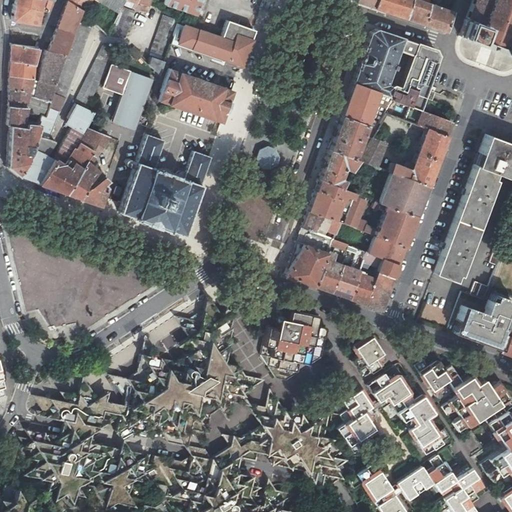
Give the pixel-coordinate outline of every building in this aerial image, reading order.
[(12,0),(12,3),(38,9),(38,6),(39,0),(12,0)] [(52,0),(51,0),(39,0),(38,6),(49,10),(50,6),(52,0)] [(116,0),(121,3),(122,0),(67,0),(67,1),(79,9),(81,11),(88,0),(116,0)] [(120,6),(121,3),(116,0),(99,0),(111,6),(118,10),(120,6)] [(164,0),(164,3),(192,13),(197,0),(164,0)] [(374,0),(373,7),(393,14),(405,17),(409,0),(374,0)] [(452,12),(427,3),(416,0),(409,0),(405,17),(430,26),(445,31),(452,12)] [(511,0),(471,0),(458,37),(511,55),(511,0)] [(71,32),(79,9),(67,1),(66,1),(60,18),(56,27),(71,32)] [(147,5),(146,5),(134,1),(133,1),(131,6),(145,11),(147,5)] [(34,23),(38,9),(12,3),(10,18),(34,23)] [(118,10),(111,6),(104,23),(101,29),(107,34),(118,10)] [(133,10),(120,6),(112,31),(124,36),(133,10)] [(162,59),(175,18),(163,14),(150,54),(162,59)] [(52,91),(51,91),(48,101),(43,115),(38,114),(36,122),(24,164),(17,175),(24,177),(29,179),(36,182),(48,162),(42,158),(39,157),(42,153),(44,154),(53,139),(46,137),(62,98),(90,22),(79,18),(52,91)] [(223,30),(234,34),(249,39),(252,29),(238,24),(226,21),(223,30)] [(249,39),(234,34),(223,30),(221,37),(184,24),(176,45),(239,66),(249,39)] [(63,53),(71,32),(56,27),(54,33),(52,40),(47,50),(63,53)] [(435,57),(435,49),(376,29),(368,31),(358,61),(350,82),(382,93),(393,97),(391,100),(406,105),(415,109),(416,109),(421,96),(426,84),(431,70),(435,57)] [(32,64),(36,48),(9,44),(8,60),(32,64)] [(87,108),(115,50),(103,44),(75,102),(87,108)] [(127,51),(137,59),(141,53),(131,45),(127,51)] [(54,83),(63,53),(47,50),(44,50),(42,59),(37,80),(54,83)] [(150,57),(148,64),(159,75),(163,61),(150,57)] [(31,79),(32,64),(8,60),(8,75),(31,79)] [(119,92),(109,122),(132,129),(149,79),(111,65),(103,86),(119,92)] [(167,68),(156,99),(220,122),(231,90),(167,68)] [(7,87),(28,93),(31,79),(8,75),(7,87)] [(37,80),(32,96),(48,101),(51,91),(54,83),(37,80)] [(372,102),(386,107),(391,100),(393,97),(382,93),(350,82),(350,83),(345,97),(339,115),(364,124),(372,102)] [(432,86),(426,84),(421,96),(428,98),(432,86)] [(48,101),(32,96),(28,95),(28,93),(7,87),(6,105),(24,106),(23,108),(38,114),(43,115),(48,101)] [(92,148),(97,131),(85,126),(91,112),(76,104),(69,117),(74,120),(71,125),(62,140),(74,147),(77,142),(92,148)] [(19,125),(23,108),(24,106),(6,105),(4,124),(8,124),(19,125)] [(416,125),(425,128),(444,135),(447,128),(450,121),(422,111),(416,125)] [(364,124),(339,115),(333,131),(327,149),(352,158),(361,133),(369,136),(374,127),(364,124)] [(66,122),(71,125),(74,120),(69,117),(66,122)] [(24,164),(36,122),(23,122),(22,125),(19,125),(8,124),(5,165),(17,175),(24,164)] [(386,170),(389,171),(425,184),(437,153),(444,135),(425,128),(410,169),(389,162),(386,170)] [(102,133),(97,131),(92,148),(63,191),(71,194),(77,196),(84,187),(99,175),(90,167),(86,166),(91,158),(94,159),(104,143),(102,140),(102,133)] [(511,143),(484,133),(473,163),(455,210),(440,251),(432,272),(455,281),(457,274),(460,275),(495,181),(493,180),(495,173),(511,178),(511,143)] [(144,134),(120,204),(117,211),(180,234),(208,156),(191,150),(182,176),(152,166),(161,140),(144,134)] [(369,136),(354,159),(374,166),(383,140),(369,136)] [(52,158),(51,157),(48,162),(36,182),(53,188),(63,191),(92,148),(77,142),(74,147),(62,140),(52,158)] [(273,172),(280,152),(262,146),(255,165),(273,172)] [(327,149),(321,167),(316,179),(337,187),(341,180),(337,179),(341,167),(348,169),(354,159),(352,158),(327,149)] [(48,162),(51,157),(44,154),(42,153),(39,157),(42,158),(48,162)] [(413,215),(420,198),(425,184),(389,171),(377,202),(413,215)] [(106,180),(99,175),(84,187),(77,196),(90,201),(98,204),(106,180)] [(315,184),(313,189),(347,203),(340,222),(363,231),(365,223),(366,222),(358,219),(365,200),(351,195),(352,192),(337,187),(316,179),(315,184)] [(347,203),(313,189),(309,200),(306,209),(338,222),(340,222),(347,203)] [(376,227),(365,223),(363,231),(373,235),(402,245),(408,228),(413,215),(377,202),(373,200),(371,207),(377,209),(378,208),(383,210),(376,227)] [(334,234),(338,222),(306,209),(302,219),(300,227),(310,230),(312,227),(334,234)] [(330,238),(310,230),(300,227),(293,245),(284,272),(282,275),(313,285),(322,259),(325,252),(305,245),(307,238),(327,245),(330,238)] [(366,252),(378,256),(395,263),(399,253),(402,245),(373,235),(366,252)] [(344,251),(346,244),(334,241),(333,248),(344,251)] [(488,261),(494,264),(499,252),(504,254),(506,247),(495,243),(488,261)] [(349,267),(356,269),(359,259),(362,250),(355,248),(349,267)] [(322,259),(328,261),(332,251),(326,249),(325,252),(322,259)] [(359,259),(375,264),(378,256),(366,252),(362,250),(359,259)] [(375,264),(371,277),(363,303),(378,308),(384,292),(392,270),(395,263),(378,256),(375,264)] [(329,291),(338,265),(328,261),(322,259),(313,285),(322,289),(329,291)] [(346,297),(355,271),(356,269),(349,267),(338,263),(338,265),(329,291),(339,295),(346,297)] [(371,277),(355,271),(346,297),(356,300),(363,303),(371,277)] [(474,280),(469,292),(482,297),(486,285),(474,280)] [(142,335),(134,371),(124,378),(106,374),(120,396),(118,403),(103,400),(105,390),(94,397),(80,375),(75,394),(57,390),(63,400),(30,393),(40,410),(35,413),(61,420),(58,435),(22,427),(28,438),(16,435),(22,444),(9,453),(17,455),(16,466),(28,458),(34,459),(33,467),(21,474),(48,480),(46,490),(54,491),(52,497),(53,498),(53,501),(64,494),(72,505),(74,496),(84,497),(77,485),(96,473),(102,482),(110,484),(105,511),(118,504),(136,507),(128,496),(132,480),(165,487),(171,498),(188,501),(185,511),(287,511),(281,501),(292,494),(274,490),(266,478),(261,497),(255,495),(257,486),(250,476),(233,472),(236,457),(253,460),(255,452),(270,455),(268,464),(303,471),(318,494),(322,475),(341,479),(333,467),(343,460),(326,456),(330,438),(321,437),(326,410),(305,424),(290,403),(288,412),(281,411),(271,395),(267,390),(266,388),(262,407),(246,403),(241,394),(261,380),(244,375),(224,345),(235,337),(226,335),(231,308),(220,315),(205,294),(199,320),(173,315),(186,337),(175,345),(192,348),(174,360),(157,357),(142,335)] [(502,313),(499,321),(508,324),(511,311),(511,308),(507,307),(505,314),(502,313)] [(288,310),(286,320),(295,322),(297,313),(288,310)] [(464,338),(488,346),(498,350),(506,330),(508,324),(499,321),(480,315),(473,312),(464,338)] [(317,316),(297,313),(295,322),(286,320),(280,319),(279,315),(275,314),(274,315),(272,318),(273,321),(276,322),(274,327),(265,325),(259,354),(274,377),(284,379),(319,357),(325,328),(315,326),(317,316)] [(511,332),(506,330),(498,350),(511,354),(511,332)] [(355,354),(347,360),(359,378),(377,367),(371,358),(380,353),(368,335),(350,346),(355,354)] [(423,381),(429,390),(444,380),(454,395),(439,405),(446,416),(454,410),(457,416),(449,422),(456,431),(480,415),(486,424),(504,412),(511,407),(511,406),(494,380),(487,385),(481,378),(481,377),(472,383),(469,378),(467,376),(459,380),(448,363),(440,368),(434,360),(426,365),(421,358),(411,364),(422,381),(423,381)] [(382,373),(364,385),(376,402),(378,401),(384,397),(400,421),(401,422),(401,421),(409,417),(413,423),(405,428),(423,454),(448,437),(441,427),(433,432),(424,418),(431,413),(432,413),(420,394),(420,395),(411,400),(395,375),(387,380),(382,373)] [(362,448),(362,447),(356,439),(371,429),(372,429),(361,412),(365,409),(369,407),(369,406),(357,389),(339,401),(340,402),(345,409),(337,414),(342,422),(334,428),(352,454),(362,448)] [(511,511),(511,416),(509,418),(504,412),(486,424),(501,447),(477,463),(489,482),(506,471),(511,480),(511,486),(499,496),(509,511),(511,511)] [(394,482),(400,492),(405,500),(430,484),(435,491),(435,492),(452,481),(454,484),(455,487),(431,503),(437,511),(440,511),(446,508),(448,511),(457,511),(460,511),(475,511),(470,504),(478,499),(473,490),(481,485),(469,467),(452,478),(436,453),(426,460),(431,468),(424,472),(419,465),(393,481),(394,482)] [(405,511),(394,496),(387,485),(378,471),(371,461),(345,479),(352,489),(360,484),(378,511),(405,511)] [(0,511),(48,511),(51,510),(39,507),(41,494),(25,503),(15,489),(12,501),(1,499),(0,497),(0,511)]
